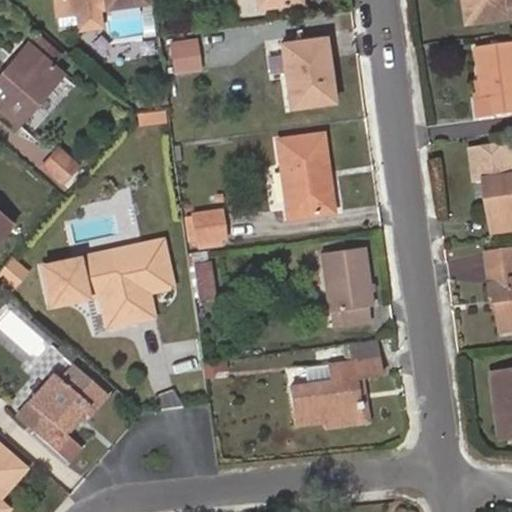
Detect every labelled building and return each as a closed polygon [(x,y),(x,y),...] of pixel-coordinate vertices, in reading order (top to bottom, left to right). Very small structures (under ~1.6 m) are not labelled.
[(53,0),(58,31),(78,29),(74,0),(53,0)] [(74,0),(78,29),(100,26),(97,9),(144,3),(143,0),(74,0)] [(287,0),(257,0),(259,9),(288,4),(287,0)] [(511,0),(465,0),(469,25),(511,19),(511,0)] [(175,70),(205,66),(200,33),(171,37),(175,70)] [(41,35),(29,49),(59,74),(70,60),(41,35)] [(333,103),(323,39),(279,44),(287,108),(333,103)] [(496,97),(498,115),(511,113),(511,45),(479,50),(483,81),(485,98),(496,97)] [(59,74),(29,49),(27,47),(0,78),(0,110),(17,126),(31,138),(63,102),(48,89),(61,75),(59,74)] [(121,62),(120,48),(100,51),(102,65),(121,62)] [(478,118),(498,115),(496,97),(485,98),(483,81),(474,81),(478,118)] [(332,212),(322,133),(276,140),(287,218),(332,212)] [(511,145),(473,150),(477,180),(488,179),(495,233),(511,230),(511,145)] [(80,164),(61,147),(44,166),(63,182),(80,164)] [(221,237),(219,213),(194,215),(198,241),(221,237)] [(0,238),(12,226),(0,215),(0,238)] [(133,309),(136,321),(152,317),(147,293),(170,288),(161,241),(42,266),(51,305),(100,296),(104,315),(133,309)] [(370,305),(363,249),(321,254),(332,326),(368,322),(365,306),(370,305)] [(491,269),(511,265),(511,252),(489,255),(491,269)] [(212,258),(194,261),(200,303),(218,301),(212,258)] [(511,324),(511,265),(491,269),(495,298),(499,298),(502,326),(511,324)] [(106,327),(136,321),(133,309),(104,315),(106,327)] [(503,333),(511,331),(511,324),(502,326),(503,333)] [(356,378),(365,378),(381,376),(379,359),(329,365),(331,382),(291,387),(295,425),(325,421),(360,417),(356,378)] [(89,415),(105,397),(72,367),(59,382),(53,376),(30,402),(46,416),(34,430),(68,460),(82,445),(65,430),(83,409),(89,415)] [(511,432),(511,371),(496,374),(503,434),(511,432)] [(370,423),(365,378),(356,378),(360,417),(325,421),(325,429),(370,423)] [(46,416),(30,402),(18,416),(34,430),(46,416)] [(503,442),(511,440),(511,432),(503,434),(503,442)] [(0,496),(25,468),(0,445),(0,511),(1,511),(5,509),(0,503),(0,496)]
